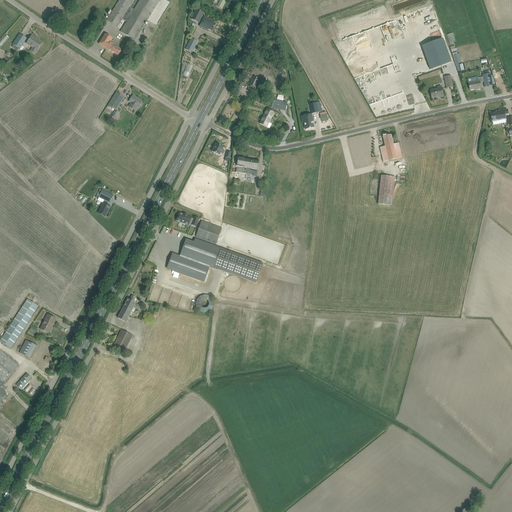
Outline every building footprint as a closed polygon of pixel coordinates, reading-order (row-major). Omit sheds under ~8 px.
[(134,41),(159,0),(139,0),(133,9),(130,7),(134,0),(118,0),(106,20),(117,27),(122,20),(126,22),(120,32),(134,41)] [(225,1),(223,0),(219,0),(216,6),(221,8),(225,1)] [(196,9),(191,19),(198,23),(200,21),(201,22),(204,17),(202,16),(204,13),(196,9)] [(212,21),(210,20),(204,17),(201,22),(199,26),(207,30),(208,29),(212,31),(216,24),(211,22),(212,21)] [(20,49),(24,43),(27,39),(20,34),(13,44),(13,45),(12,47),(17,51),(19,48),(20,49)] [(118,56),(120,52),(121,51),(115,46),(115,45),(110,42),(112,39),(105,34),(99,44),(118,56)] [(0,44),(0,45),(3,48),(11,38),(7,35),(0,44)] [(31,37),(28,41),(27,44),(32,48),(30,51),(34,54),(37,50),(39,47),(42,43),(37,40),(37,41),(31,37)] [(197,41),(191,38),(185,49),(192,52),(197,41)] [(446,52),(416,59),(421,76),(450,69),(446,52)] [(455,66),(456,66),(459,65),(458,64),(458,63),(461,62),(460,59),(459,59),(458,54),(457,54),(456,52),(452,54),(452,56),(455,66)] [(190,78),(195,67),(190,64),(184,75),(190,78)] [(479,80),(468,82),(470,90),(476,89),(476,90),(481,89),(480,83),(484,82),(484,87),(492,85),(490,74),(489,74),(488,71),(482,73),(482,75),(482,77),(478,78),(479,80)] [(249,86),(255,89),(258,84),(262,86),(264,82),(260,80),(260,79),(253,76),(249,86)] [(444,77),(445,83),(446,88),(453,87),(452,82),(451,76),(444,77)] [(430,91),(430,93),(432,98),(438,97),(439,98),(443,97),(442,92),(441,86),(437,87),(438,89),(430,91)] [(116,111),(122,102),(124,98),(116,92),(108,106),(116,111)] [(135,111),(138,107),(138,108),(142,102),(133,96),(129,102),(130,103),(128,107),(135,111)] [(271,108),(285,111),(287,102),(273,99),(271,108)] [(319,102),(309,105),(311,114),(322,111),(319,102)] [(267,109),(259,124),(266,127),(269,123),(271,124),(273,120),(271,119),(274,113),(267,109)] [(508,115),(507,110),(503,111),(503,110),(498,111),(498,112),(490,114),(492,122),(505,119),(504,116),(508,115)] [(118,113),(115,118),(120,121),(123,116),(118,113)] [(306,117),(308,122),(304,123),(304,125),(305,130),(313,128),(311,116),(306,117)] [(402,158),(399,148),(398,143),(393,144),(391,135),(383,137),(385,146),(380,148),(381,152),(384,163),(402,158)] [(223,148),(216,144),(212,152),(219,155),(220,153),(223,154),(225,151),(222,150),(223,148)] [(225,158),(224,161),(230,162),(231,163),(232,159),(231,158),(232,152),(233,146),(231,145),(229,152),(227,151),(225,158)] [(256,176),(258,166),(259,161),(238,157),(237,162),(236,172),(256,176)] [(378,204),(392,205),(395,177),(381,175),(379,195),(378,204)] [(102,190),(100,189),(96,196),(98,197),(104,200),(98,213),(100,214),(105,216),(108,211),(109,211),(111,207),(107,205),(108,202),(109,203),(113,195),(109,193),(102,190)] [(179,213),(176,221),(189,225),(189,223),(192,224),(191,225),(196,226),(199,218),(194,217),(194,219),(191,218),(187,216),(188,215),(183,214),(183,215),(179,213)] [(201,221),(195,237),(216,244),(221,229),(201,221)] [(213,268),(256,283),(263,263),(193,238),(188,253),(215,263),(213,268)] [(201,315),(216,312),(212,295),(197,299),(201,315)] [(118,318),(122,320),(126,322),(131,312),(133,313),(134,313),(136,309),(138,310),(139,310),(141,306),(135,303),(136,302),(134,301),(135,298),(132,296),(130,300),(128,299),(118,318)] [(0,341),(11,349),(39,306),(27,299),(0,339),(0,341)] [(164,310),(163,320),(167,321),(167,320),(172,321),(174,311),(164,310)] [(40,330),(44,332),(48,334),(52,327),(56,319),(52,317),(47,314),(42,325),(40,330)] [(182,328),(148,322),(146,338),(180,344),(182,328)] [(132,336),(126,333),(121,330),(112,348),(116,351),(122,354),(132,336)] [(25,340),(19,353),(31,359),(37,346),(25,340)] [(0,401),(6,394),(3,391),(0,389),(0,387),(18,366),(0,350),(0,401)] [(167,364),(139,358),(137,366),(165,373),(167,364)] [(32,378),(28,375),(27,373),(16,385),(21,390),(32,378)]
